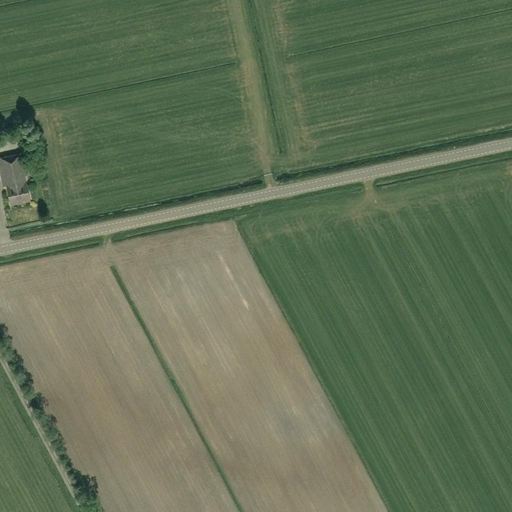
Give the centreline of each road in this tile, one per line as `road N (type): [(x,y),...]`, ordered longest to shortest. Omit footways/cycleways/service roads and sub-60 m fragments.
road 1 (tertiary): [(0,249),(511,145)]
road 2 (track): [(235,0),(271,193)]
